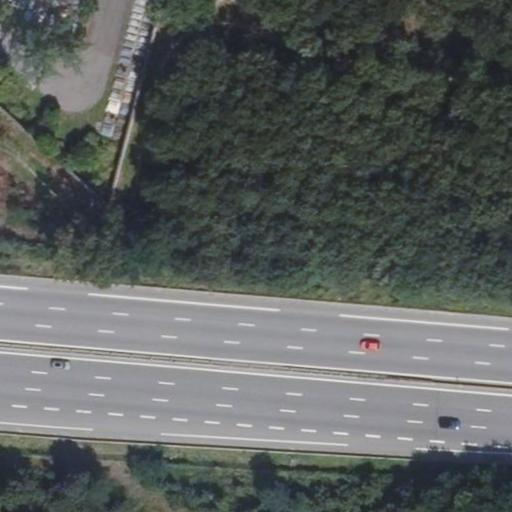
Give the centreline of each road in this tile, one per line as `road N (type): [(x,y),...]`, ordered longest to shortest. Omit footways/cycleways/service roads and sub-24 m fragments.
road 1 (trunk): [(0,380),(511,425)]
road 2 (trunk): [(511,357),(0,313)]
road 3 (track): [(511,79),(392,77),(206,19),(213,0)]
